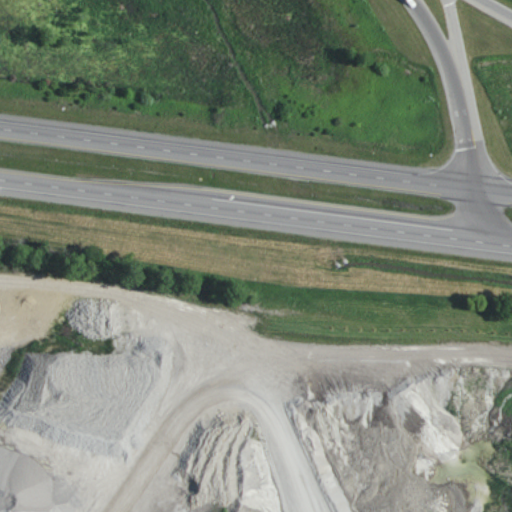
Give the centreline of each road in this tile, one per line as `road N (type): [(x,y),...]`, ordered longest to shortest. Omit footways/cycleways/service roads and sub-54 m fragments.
road 1 (trunk): [(511,194),(0,129)]
road 2 (trunk): [(0,180),(511,245)]
